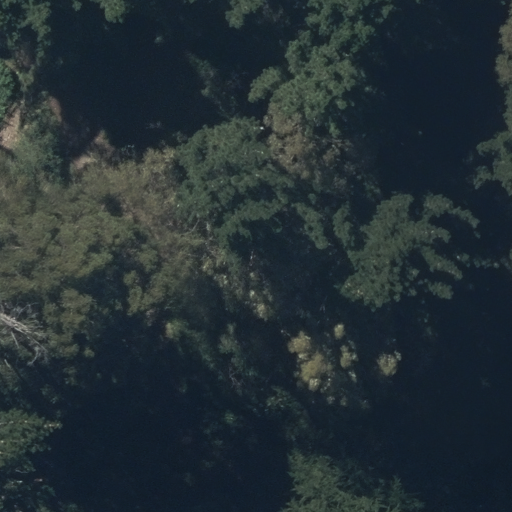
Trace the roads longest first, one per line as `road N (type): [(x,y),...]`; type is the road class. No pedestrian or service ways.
road 1 (track): [(19,0),(82,63),(115,212),(258,511)]
road 2 (track): [(219,0),(115,212)]
